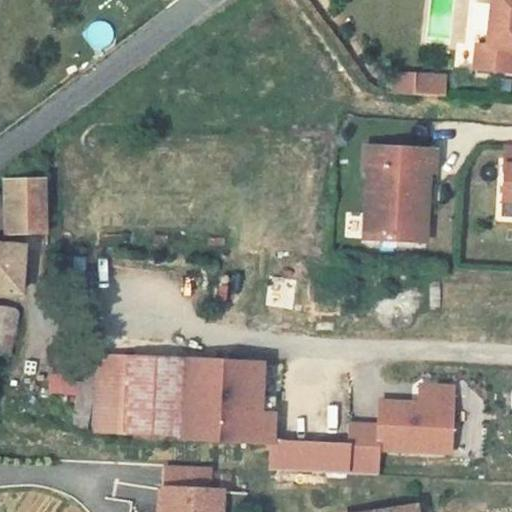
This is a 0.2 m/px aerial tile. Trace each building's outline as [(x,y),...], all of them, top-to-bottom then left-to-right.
[(470,35),(468,58),(509,61),(511,39),(511,38),(511,0),(481,0),(479,36),(470,35)] [(394,73),(393,93),(443,96),(444,75),(394,73)] [(364,161),(362,229),(410,232),(412,185),(421,185),(422,164),(428,164),(429,144),(359,143),(358,161),(364,161)] [(47,240),(46,189),(8,190),(9,241),(47,240)] [(0,251),(0,296),(22,298),(25,254),(0,251)] [(0,351),(9,353),(13,315),(0,313),(0,351)] [(186,367),(128,366),(127,443),(184,444),(186,367)] [(440,511),(439,492),(365,499),(366,511),(440,511)] [(166,511),(215,511),(216,497),(167,496),(166,511)]
